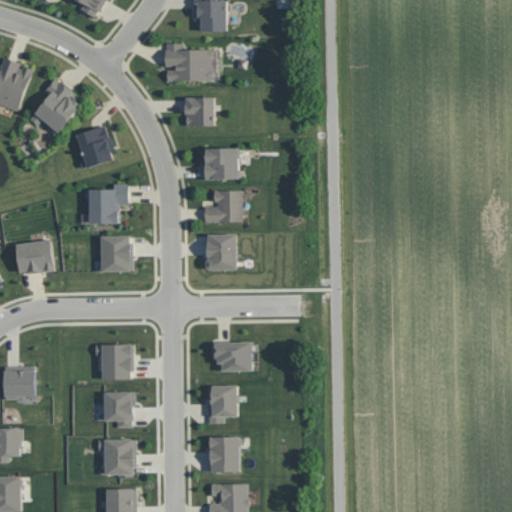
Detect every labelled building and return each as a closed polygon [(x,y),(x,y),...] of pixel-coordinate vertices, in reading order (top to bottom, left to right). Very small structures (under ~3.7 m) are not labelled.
[(106,0),(101,10),(98,9),(95,15),(81,8),(85,2),(81,0),(106,0)] [(228,0),(229,29),(203,30),(203,21),(197,21),(196,0),(228,0)] [(214,49),(214,54),(212,55),(212,69),(215,70),(214,76),(212,79),(169,80),(169,68),(173,68),(173,65),(167,65),(167,48),(168,48),(168,42),(183,42),(183,48),(212,48),(214,49)] [(35,68),(19,110),(0,102),(0,71),(6,55),(21,62),(19,67),(22,68),(24,64),(35,68)] [(83,104),(61,132),(44,118),(40,124),(31,118),(50,96),(46,92),(56,78),(62,82),(63,81),(75,90),(71,96),(83,104)] [(216,96),(216,124),(188,125),(188,114),(190,114),(190,112),(186,112),(186,103),(188,103),(188,96),(216,96)] [(106,124),(111,137),(113,137),(117,149),(113,150),(115,158),(84,168),(81,159),(86,157),(78,133),(106,124)] [(240,148),(241,177),(206,178),(206,162),(204,161),(204,147),(240,148)] [(130,183),(130,203),(120,203),(121,211),(123,213),(122,219),(120,221),(91,222),(91,199),(88,200),(88,188),(115,188),(115,182),(130,183)] [(244,189),(244,220),(207,221),(206,206),(219,205),(219,200),(216,200),(216,189),(244,189)] [(238,233),(238,268),(210,269),(207,266),(207,260),(209,257),(209,255),(208,255),(208,240),(209,240),(209,233),(238,233)] [(134,242),(134,269),(104,270),(103,235),(131,235),(131,242),(134,242)] [(52,238),(56,268),(55,268),(55,269),(30,273),(29,270),(22,271),(18,243),(52,238)] [(253,341),(254,369),(219,369),(219,356),(216,356),(216,341),(253,341)] [(134,343),(134,370),(132,370),(132,378),(104,378),(104,353),(97,354),(97,343),(134,343)] [(36,365),(37,394),(20,395),(20,398),(7,398),(6,365),(36,365)] [(239,384),(239,415),(225,415),(225,422),(211,422),(211,415),(209,415),(209,384),(239,384)] [(137,391),(136,404),(135,404),(135,413),(134,413),(133,425),(119,426),(119,419),(106,419),(106,404),(104,404),(103,391),(137,391)] [(0,427),(24,427),(24,439),(22,439),(22,455),(9,455),(9,462),(0,462),(0,427)] [(241,435),(241,470),(213,471),(213,463),(210,463),(210,436),(241,435)] [(137,438),(137,466),(135,466),(135,473),(134,473),(134,475),(119,476),(119,473),(107,473),(106,449),(100,449),(100,438),(137,438)] [(0,475),(23,475),(23,510),(0,510),(0,475)] [(248,482),(248,496),(250,496),(250,505),(249,505),(249,511),(210,511),(210,502),(220,502),(221,494),(213,494),(213,482),(248,482)] [(138,488),(138,511),(106,511),(106,505),(108,505),(108,488),(138,488)]
